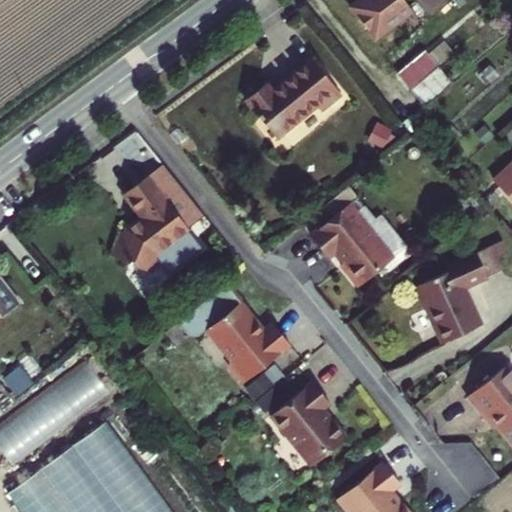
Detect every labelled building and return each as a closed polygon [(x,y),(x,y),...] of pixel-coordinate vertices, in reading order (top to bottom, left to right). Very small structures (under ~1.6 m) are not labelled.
[(412,12),(403,0),(358,0),(350,6),(373,39),(412,12)] [(310,58),(271,89),(265,82),(245,98),(277,137),(316,106),(320,110),(340,94),(310,58)] [(434,69),(407,92),(419,108),(446,85),(434,69)] [(155,247),(185,226),(185,225),(202,212),(163,160),(148,172),(147,171),(122,188),(139,212),(124,223),(123,227),(119,226),(109,248),(147,265),(155,247)] [(511,201),(511,163),(493,181),(511,201)] [(347,203),(389,256),(402,245),(377,213),(371,218),(345,185),(321,203),(331,216),(347,203)] [(389,256),(347,203),(331,216),(307,234),(324,256),(330,252),(338,261),(335,264),(354,286),(390,257),(389,256)] [(498,243),(472,254),(483,278),(497,272),(492,260),(504,255),(498,243)] [(411,288),(422,312),(427,310),(433,325),(431,326),(439,345),(472,329),(465,315),(468,307),(460,288),(483,278),(472,254),(441,268),(443,274),(411,288)] [(0,313),(17,301),(0,278),(0,313)] [(200,325),(223,354),(222,361),(236,379),(283,341),(265,318),(255,327),(248,317),(250,316),(235,298),(236,298),(222,280),(173,318),(184,331),(191,332),(200,325)] [(0,376),(0,386),(12,402),(47,375),(30,353),(0,376)] [(454,385),(465,399),(504,369),(493,355),(454,385)] [(94,364),(0,421),(0,440),(10,457),(113,395),(94,364)] [(272,365),(243,388),(252,400),(282,376),(272,365)] [(511,371),(508,374),(504,369),(465,399),(483,422),(486,419),(511,452),(511,451),(511,371)] [(267,413),(277,425),(319,392),(309,380),(267,413)] [(277,425),(307,464),(343,435),(321,407),(327,402),(319,392),(277,425)] [(168,511),(101,421),(4,493),(17,511),(168,511)] [(405,511),(388,490),(397,483),(380,461),(333,496),(344,511),(405,511)]
